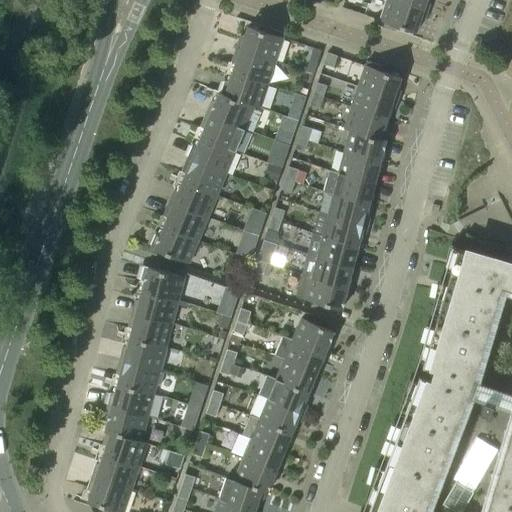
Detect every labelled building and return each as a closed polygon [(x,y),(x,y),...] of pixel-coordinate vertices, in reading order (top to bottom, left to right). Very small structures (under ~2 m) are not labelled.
[(390,0),(386,0),(378,25),(394,30),(398,26),(416,32),(419,21),(424,21),(427,12),(390,0)] [(390,0),(427,12),(430,4),(426,1),(426,0),(390,0)] [(239,36),(235,48),(275,61),(285,33),(270,28),(267,32),(241,24),(237,36),(239,36)] [(228,62),(226,70),(268,84),(275,61),(235,48),(230,62),(228,62)] [(313,48),(305,71),(313,74),(321,50),(313,48)] [(327,52),(323,64),(333,67),(337,56),(327,52)] [(366,61),(357,87),(398,100),(401,91),(397,88),(400,77),(382,71),(382,66),(366,61)] [(220,92),(220,93),(254,105),(260,107),(268,84),(226,70),(223,78),(225,78),(220,92)] [(317,82),(313,94),(323,97),(327,86),(317,82)] [(357,87),(351,107),(386,119),(390,109),(395,108),(398,100),(357,87)] [(220,93),(220,92),(213,89),(209,98),(211,98),(205,113),(244,129),(254,105),(220,93)] [(313,94),(309,105),(319,109),(323,97),(313,94)] [(351,107),(343,128),(349,130),(350,129),(384,140),(387,132),(383,129),(386,119),(351,107)] [(197,126),(194,134),(235,151),(244,129),(205,113),(199,127),(197,126)] [(302,125),(298,137),(308,140),(312,129),(302,125)] [(350,129),(349,130),(344,152),(380,162),(385,140),(384,140),(350,129)] [(193,143),(187,157),(226,173),(235,151),(194,134),(191,142),(193,143)] [(298,137),(294,148),(304,152),(308,140),(298,137)] [(271,139),(265,159),(279,163),(285,143),(271,139)] [(344,152),(338,173),(374,182),(380,162),(344,152)] [(179,171),(176,179),(217,196),(226,173),(187,157),(181,172),(179,171)] [(276,180),(281,168),(271,164),(267,177),(276,180)] [(288,166),(284,178),(294,181),(298,170),(288,166)] [(323,191),(333,194),(369,203),(374,182),(338,173),(328,170),(323,191)] [(284,178),(281,189),(291,193),(294,181),(284,178)] [(174,187),(168,201),(207,218),(217,196),(176,179),(172,186),(174,187)] [(333,194),(327,215),(368,226),(370,217),(366,214),(369,203),(333,194)] [(160,215),(157,223),(198,240),(207,218),(168,201),(162,216),(160,215)] [(248,251),(264,211),(248,205),(232,245),(248,251)] [(274,207),(271,219),(281,222),(285,211),(274,207)] [(327,215),(322,236),(358,245),(361,235),(366,234),(368,226),(327,215)] [(271,219),(267,230),(277,233),(281,222),(271,219)] [(156,231),(150,246),(189,263),(198,240),(157,223),(154,231),(156,231)] [(313,233),(307,254),(352,266),(358,245),(322,236),(313,233)] [(257,259),(268,263),(270,264),(277,244),(264,239),(257,259)] [(511,511),(511,265),(457,249),(422,366),(419,375),(367,511),(511,511)] [(307,254),(302,275),(347,286),(352,266),(307,254)] [(257,259),(253,271),(268,276),(271,267),(267,266),(268,263),(257,259)] [(137,281),(135,289),(178,300),(184,276),(143,265),(139,281),(137,281)] [(302,275),(297,295),(298,297),(341,308),(347,286),(302,275)] [(135,297),(131,312),(172,323),(178,300),(135,289),(133,297),(135,297)] [(240,308),(237,320),(247,323),(250,311),(240,308)] [(125,327),(123,335),(166,346),(172,323),(131,312),(127,327),(125,327)] [(221,314),(218,324),(227,327),(230,317),(221,314)] [(301,318),(292,339),(325,352),(333,332),(301,318)] [(237,320),(233,331),(243,334),(247,323),(237,320)] [(123,344),(119,359),(160,369),(166,346),(123,335),(121,343),(123,344)] [(283,335),(274,355),(284,359),(317,372),(325,352),(292,339),(283,335)] [(227,349),(223,360),(233,364),(237,352),(227,349)] [(160,385),(163,373),(159,372),(160,369),(119,359),(115,374),(113,373),(111,381),(154,393),(156,384),(160,385)] [(284,359),(276,378),(308,392),(317,372),(284,359)] [(223,360),(219,372),(229,375),(233,364),(223,360)] [(267,374),(258,394),(268,398),(268,399),(304,414),(308,406),(304,402),(308,392),(276,378),(267,374)] [(111,390),(107,405),(147,416),(154,393),(111,381),(109,389),(111,390)] [(213,390),(209,401),(219,405),(223,393),(213,390)] [(268,399),(259,418),(292,432),(296,422),(301,422),(304,414),(268,399)] [(209,401),(205,413),(215,416),(219,405),(209,401)] [(101,420),(98,429),(106,431),(106,430),(141,441),(147,416),(107,405),(103,420),(101,420)] [(250,415),(242,435),(251,438),(283,452),(292,432),(259,418),(250,415)] [(99,444),(97,452),(139,466),(147,443),(141,441),(106,430),(106,431),(101,445),(99,444)] [(199,431),(195,442),(205,446),(209,434),(199,431)] [(251,438),(243,458),(275,472),(283,452),(251,438)] [(195,442),(192,454),(202,457),(205,446),(195,442)] [(96,460),(91,475),(131,489),(139,466),(97,452),(94,460),(96,460)] [(243,458),(234,480),(266,491),(266,492),(267,492),(275,472),(243,458)] [(185,474),(181,485),(191,489),(195,477),(185,474)] [(85,486),(81,498),(107,507),(107,511),(123,511),(131,489),(91,475),(87,487),(85,486)] [(226,477),(219,498),(254,510),(258,500),(263,499),(266,492),(266,491),(234,480),(226,477)] [(181,485),(177,497),(187,500),(191,489),(181,485)] [(219,498),(214,511),(253,511),(254,510),(219,498)]
